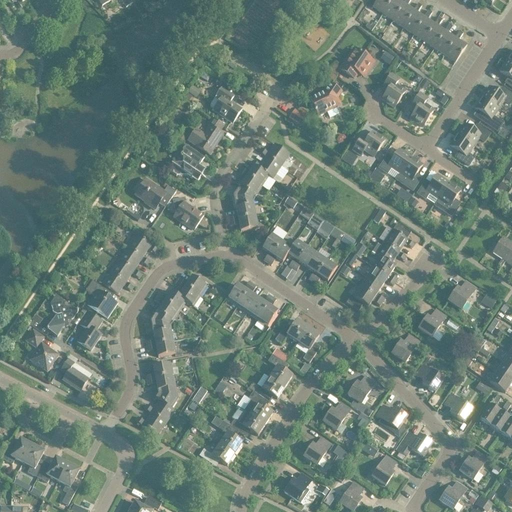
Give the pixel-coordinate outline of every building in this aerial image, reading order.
[(371,8),(381,15),(391,0),(376,0),(374,4),(371,8)] [(391,0),(381,15),(391,22),(403,5),(401,4),(395,0),(391,0)] [(403,5),(391,22),(402,29),(413,12),(412,11),(405,6),(410,0),(409,0),(403,0),(401,4),(403,5)] [(413,12),(402,29),(412,36),(423,19),(422,18),(416,13),(420,7),(416,4),(412,11),(413,12)] [(423,19),(412,36),(422,43),(434,26),(432,25),(426,20),(430,14),(426,11),(422,18),(423,19)] [(434,26),(422,43),(433,50),(444,33),(442,32),(443,31),(437,27),(441,21),(437,18),(432,25),(434,26)] [(444,33),(433,50),(443,57),(454,40),(453,39),(453,38),(447,34),(451,28),(447,25),(443,31),(442,32),(444,33)] [(454,40),(443,57),(453,64),(465,46),(457,41),(461,35),(457,32),(453,38),(453,39),(454,40)] [(362,77),(372,63),(353,50),(339,70),(353,79),(356,73),(362,77)] [(511,65),(505,61),(498,72),(510,80),(507,84),(505,83),(504,84),(511,88),(511,65)] [(380,101),(393,109),(404,92),(394,86),(398,80),(390,75),(382,88),(384,86),(388,89),(380,101)] [(420,79),(415,76),(412,81),(417,84),(420,79)] [(418,87),(423,91),(428,84),(422,81),(418,87)] [(335,99),(339,92),(329,85),(323,94),(316,97),(314,96),(311,98),(310,100),(309,101),(313,110),(312,111),(313,113),(314,112),(316,116),(317,115),(319,116),(324,114),(325,112),(338,106),(335,99)] [(186,92),(192,96),(196,90),(190,86),(186,92)] [(488,88),(480,99),(497,110),(503,102),(508,105),(511,99),(511,96),(500,89),(500,90),(502,91),(499,96),(488,88)] [(220,89),(213,100),(209,106),(210,108),(214,111),(213,112),(230,124),(239,110),(229,103),(232,97),(220,89)] [(421,128),(433,111),(423,105),(427,100),(419,94),(410,107),(411,107),(412,105),(416,108),(409,120),(421,128)] [(492,118),(497,110),(480,99),(473,110),(475,111),(472,116),(496,132),(501,124),(492,118)] [(302,109),(305,117),(310,114),(307,107),(302,109)] [(293,111),(288,119),(299,127),(305,119),(293,111)] [(186,141),(208,156),(221,136),(217,133),(222,127),(210,119),(205,126),(208,128),(203,134),(195,128),(186,141)] [(463,125),(455,136),(472,147),(478,139),(483,143),(488,135),(476,127),(475,127),(477,128),(474,133),(463,125)] [(496,136),(506,142),(510,136),(500,129),(496,136)] [(383,141),(371,133),(363,144),(359,141),(360,139),(351,151),(359,156),(363,151),(372,158),(383,141)] [(173,139),(181,144),(184,140),(176,134),(173,139)] [(198,167),(203,159),(181,144),(173,139),(169,136),(165,142),(181,152),(181,156),(181,164),(181,165),(171,165),(166,171),(175,177),(186,176),(196,183),(204,171),(198,167)] [(467,166),(472,159),(467,155),(472,147),(455,136),(448,147),(460,154),(457,159),(455,158),(454,158),(467,166)] [(265,158),(280,168),(288,155),(273,145),(267,154),(260,149),(257,153),(264,158),(265,158)] [(394,180),(409,158),(398,150),(390,162),(385,159),(387,157),(386,157),(378,169),(386,174),(389,169),(398,175),(394,180)] [(341,161),(347,165),(353,155),(347,151),(341,161)] [(268,177),(267,178),(271,181),(280,168),(265,158),(264,158),(259,166),(252,162),(249,166),(252,168),(253,167),(268,177)] [(409,158),(394,180),(411,191),(420,179),(419,178),(418,180),(413,177),(421,166),(409,158)] [(238,173),(261,188),(267,178),(268,177),(253,167),(252,168),(248,174),(240,169),(238,173)] [(475,175),(482,180),(486,174),(479,169),(475,175)] [(374,171),(372,174),(368,179),(375,184),(380,175),(374,171)] [(243,182),(239,187),(254,197),(261,188),(238,173),(235,176),(243,182)] [(508,173),(503,179),(508,182),(511,176),(508,173)] [(433,206),(447,184),(436,176),(428,187),(424,184),(425,182),(424,182),(416,195),(424,200),(427,195),(436,200),(432,206),(433,206)] [(145,181),(134,196),(147,206),(153,211),(158,205),(164,209),(175,192),(166,187),(162,193),(145,181)] [(500,183),(495,190),(502,194),(507,188),(500,183)] [(459,191),(447,184),(433,206),(449,217),(458,204),(457,204),(456,206),(451,203),(459,191)] [(254,197),(239,187),(232,197),(233,198),(235,209),(252,206),(251,201),(254,197)] [(400,189),(395,196),(406,203),(410,196),(400,189)] [(174,219),(191,231),(201,216),(184,204),(182,198),(171,201),(173,211),(177,214),(174,219)] [(287,198),(283,203),(292,210),(296,204),(287,198)] [(417,203),(410,198),(406,204),(413,209),(417,203)] [(228,222),(255,217),(252,206),(235,209),(236,216),(227,218),(228,222)] [(306,219),(310,214),(303,210),(299,215),(306,219)] [(322,223),(312,216),(309,221),(319,228),(322,223)] [(239,233),(245,231),(257,229),(255,217),(228,222),(229,227),(238,225),(239,233)] [(451,225),(446,222),(442,228),(447,232),(451,225)] [(331,229),(323,223),(317,233),(322,236),(325,232),(328,234),(331,229)] [(338,241),(342,236),(332,229),(329,235),(338,241)] [(382,243),(398,253),(403,245),(410,250),(413,245),(391,230),(382,243)] [(266,264),(281,242),(271,235),(261,250),(267,254),(262,262),(266,264)] [(126,248),(141,258),(147,250),(154,255),(157,251),(135,236),(126,248)] [(354,244),(343,237),(340,242),(350,249),(354,244)] [(497,266),(500,268),(504,262),(502,261),(511,246),(511,244),(501,238),(497,244),(493,241),(487,249),(492,252),(491,253),(500,260),(497,266)] [(291,270),(306,247),(296,241),(291,248),(286,256),(292,260),(287,267),(291,270)] [(286,256),(291,248),(281,242),(266,264),(270,267),(275,259),(281,263),(286,256)] [(370,253),(378,258),(389,266),(395,257),(402,262),(405,258),(397,253),(398,253),(382,243),(380,246),(376,244),(370,253)] [(351,254),(356,258),(358,259),(364,250),(357,245),(351,254)] [(511,246),(502,261),(504,262),(511,267),(508,273),(511,275),(511,274),(511,246)] [(306,269),(316,254),(306,247),(291,270),(294,272),(300,265),(306,269)] [(141,258),(126,248),(118,261),(133,271),(139,262),(146,267),(149,263),(141,258)] [(306,269),(312,273),(307,281),(310,283),(326,261),(329,256),(319,250),(316,254),(306,269)] [(371,268),(394,283),(397,279),(389,274),(393,268),(389,266),(378,258),(371,268)] [(140,276),(133,271),(118,261),(109,273),(125,283),(131,275),(138,279),(140,276)] [(336,268),(326,261),(310,283),(314,286),(320,278),(326,283),(336,268)] [(349,271),(343,267),(338,273),(345,278),(349,271)] [(365,278),(380,288),(384,282),(391,287),(394,283),(371,268),(365,278)] [(132,288),(125,283),(109,273),(101,286),(116,296),(122,287),(129,292),(132,288)] [(179,279),(176,283),(199,298),(206,288),(191,278),(186,284),(179,279)] [(376,294),(380,288),(365,278),(358,288),(381,303),(383,299),(376,294)] [(87,307),(106,319),(115,305),(104,298),(108,293),(91,282),(83,293),(92,299),(87,307)] [(226,301),(236,307),(251,285),(247,282),(242,290),(236,286),(226,301)] [(199,298),(176,283),(173,287),(181,292),(177,298),(184,303),(192,309),(199,298)] [(459,291),(456,289),(447,302),(460,310),(474,289),(465,283),(459,291)] [(245,314),(256,299),(250,295),(255,288),(251,285),(236,307),(245,314)] [(381,303),(358,288),(351,298),(349,297),(344,304),(357,312),(362,305),(366,308),(370,302),(378,307),(381,303)] [(177,298),(170,293),(165,299),(158,294),(155,298),(178,313),(184,303),(177,298)] [(261,303),(256,299),(245,314),(255,321),(271,298),(267,296),(261,303)] [(485,296),(480,304),(489,310),(495,302),(485,296)] [(45,331),(32,322),(28,327),(45,338),(48,333),(56,338),(62,328),(67,327),(65,321),(72,320),(77,312),(69,307),(63,308),(62,302),(54,297),(49,305),(51,314),(55,316),(45,331)] [(178,313),(155,298),(153,302),(160,307),(156,313),(171,323),(178,313)] [(271,298),(255,321),(265,328),(275,313),(269,308),(274,301),(271,298)] [(503,314),(507,308),(502,305),(498,311),(503,314)] [(426,317),(417,330),(430,339),(445,317),(435,311),(429,319),(426,317)] [(76,344),(89,352),(99,336),(93,332),(100,322),(88,313),(79,326),(85,331),(76,344)] [(171,323),(156,313),(149,323),(151,335),(169,331),(168,327),(171,323)] [(449,320),(445,325),(455,331),(458,327),(449,320)] [(493,320),(489,326),(493,328),(497,323),(493,320)] [(285,337),(296,344),(306,329),(295,322),(287,333),(281,329),(273,341),(280,345),(285,337)] [(493,328),(489,326),(485,331),(489,334),(493,328)] [(306,329),(296,344),(307,351),(301,360),(308,364),(316,352),(310,348),(317,337),(306,329)] [(169,331),(151,335),(153,342),(144,344),(145,348),(171,343),(169,331)] [(28,362),(45,374),(57,356),(39,344),(42,339),(31,332),(24,343),(35,351),(28,362)] [(390,355),(403,364),(418,342),(408,336),(402,344),(399,342),(390,355)] [(484,343),(479,340),(475,346),(480,348),(484,343)] [(171,343),(145,348),(146,353),(155,351),(156,358),(174,355),(171,343)] [(274,356),(277,350),(266,345),(264,351),(274,356)] [(430,349),(427,354),(433,358),(436,353),(430,349)] [(480,349),(478,352),(486,358),(489,355),(480,349)] [(511,355),(508,353),(502,363),(511,370),(511,355)] [(278,361),(283,364),(287,358),(282,355),(278,361)] [(267,379),(282,389),(290,377),(279,370),(283,364),(270,356),(266,362),(275,368),(267,379)] [(470,363),(466,360),(462,365),(466,368),(470,363)] [(61,382),(78,393),(87,380),(70,369),(73,365),(67,361),(59,372),(65,376),(61,382)] [(495,373),(510,384),(511,381),(511,370),(502,363),(495,373)] [(145,382),(171,376),(169,364),(151,368),(153,375),(144,377),(145,382)] [(421,384),(434,393),(443,380),(421,366),(414,375),(423,381),(421,384)] [(510,384),(495,373),(488,383),(504,394),(510,384)] [(155,391),(174,388),(171,376),(145,382),(145,387),(154,385),(155,391)] [(347,396),(360,405),(374,384),(364,377),(359,385),(355,383),(347,396)] [(256,386),(251,393),(263,401),(267,395),(275,400),(282,389),(267,379),(260,389),(256,386)] [(219,383),(213,392),(219,397),(225,388),(219,383)] [(169,410),(176,400),(174,388),(155,391),(153,394),(156,396),(155,398),(152,396),(150,400),(153,402),(154,400),(157,402),(169,410)] [(206,393),(199,389),(191,401),(197,405),(206,393)] [(251,393),(247,399),(249,401),(242,412),(244,413),(248,416),(263,426),(270,415),(259,407),(263,401),(251,393)] [(461,423),(470,410),(449,395),(442,405),(451,411),(449,414),(461,423)] [(495,397),(491,402),(496,405),(499,400),(495,397)] [(142,410),(149,415),(149,414),(164,425),(173,412),(169,410),(157,402),(152,411),(144,406),(142,410)] [(196,406),(191,403),(187,409),(192,412),(196,406)] [(505,403),(501,409),(505,412),(509,406),(505,403)] [(322,423),(335,432),(349,410),(339,404),(334,412),(330,410),(322,423)] [(478,421),(488,428),(499,413),(488,406),(478,421)] [(400,426),(406,418),(392,409),(390,412),(382,407),(375,416),(381,420),(378,424),(398,438),(404,429),(400,426)] [(232,421),(228,427),(232,431),(244,439),(249,432),(256,437),(263,426),(248,416),(244,413),(237,424),(232,421)] [(499,413),(488,428),(498,435),(509,419),(499,413)] [(149,414),(149,415),(143,423),(136,418),(133,422),(156,437),(164,425),(149,414)] [(359,415),(355,421),(359,423),(356,427),(362,431),(368,421),(359,415)] [(511,421),(509,419),(498,435),(508,442),(511,435),(511,421)] [(217,446),(233,456),(240,445),(228,437),(232,431),(228,427),(220,423),(216,429),(224,435),(217,446)] [(421,458),(430,445),(418,436),(416,439),(407,434),(395,451),(406,459),(412,451),(421,458)] [(302,458),(316,467),(330,445),(320,439),(314,447),(311,445),(302,458)] [(21,464),(31,446),(19,440),(14,450),(8,447),(1,460),(11,466),(14,460),(21,464)] [(357,450),(362,453),(365,448),(370,451),(368,454),(373,457),(377,451),(363,441),(357,450)] [(335,456),(341,461),(346,454),(332,445),(328,452),(335,456)] [(26,474),(36,479),(43,465),(37,462),(42,453),(31,446),(21,464),(17,472),(25,476),(26,474)] [(225,467),(233,456),(217,446),(210,456),(202,451),(197,457),(210,465),(214,459),(225,467)] [(467,460),(458,472),(471,481),(486,460),(476,453),(470,462),(467,460)] [(371,478),(384,487),(393,474),(389,472),(395,463),(385,457),(371,478)] [(57,483),(66,465),(54,459),(49,469),(43,465),(36,479),(46,484),(49,479),(57,483)] [(66,465),(57,483),(64,487),(62,492),(66,494),(61,504),(67,507),(76,489),(70,486),(78,471),(66,465)] [(494,466),(490,473),(496,477),(500,470),(494,466)] [(419,468),(414,475),(420,479),(425,472),(419,468)] [(307,469),(304,472),(312,478),(315,475),(307,469)] [(320,478),(326,483),(331,478),(325,472),(320,478)] [(336,472),(332,478),(340,484),(344,478),(336,472)] [(283,493),(296,502),(301,506),(309,493),(304,490),(310,481),(301,474),(295,483),(291,481),(283,493)] [(339,504),(349,511),(352,511),(360,500),(357,498),(363,490),(353,483),(339,504)] [(447,489),(438,502),(451,511),(466,490),(456,483),(450,492),(447,489)] [(317,485),(314,491),(324,497),(327,491),(317,485)] [(511,487),(503,501),(511,506),(511,487)] [(470,498),(474,501),(477,496),(470,491),(467,496),(470,498)] [(494,495),(490,492),(485,499),(489,502),(494,495)] [(480,511),(485,511),(490,505),(478,497),(472,506),(480,511)] [(128,511),(151,511),(153,509),(156,511),(160,505),(146,498),(143,504),(145,505),(143,508),(133,503),(128,511)]
